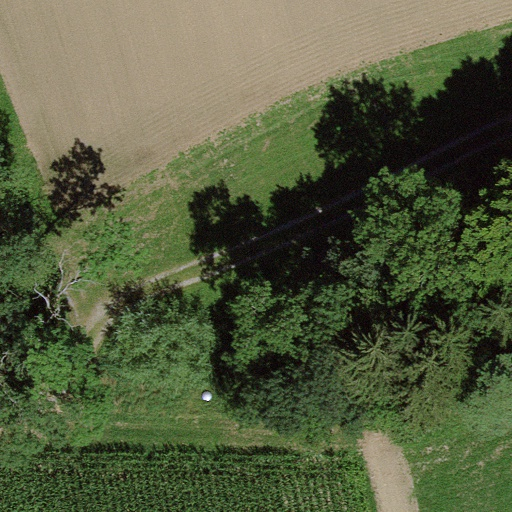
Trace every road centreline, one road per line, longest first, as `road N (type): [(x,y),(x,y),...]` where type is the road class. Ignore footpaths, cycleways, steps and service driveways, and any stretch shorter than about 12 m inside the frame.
road 1 (track): [(85,324),(123,293),(320,215),(511,118)]
road 2 (track): [(0,414),(52,386),(85,324)]
